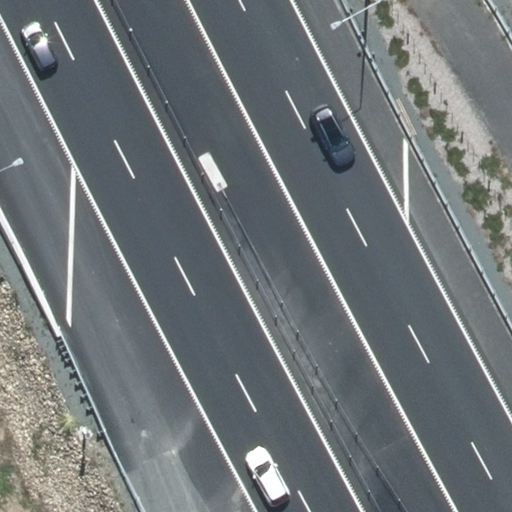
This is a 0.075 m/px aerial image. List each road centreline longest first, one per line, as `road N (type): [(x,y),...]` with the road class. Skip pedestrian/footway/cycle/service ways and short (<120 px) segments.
road 1 (motorway): [(313,511),(45,0)]
road 2 (motorway): [(236,0),(511,496)]
